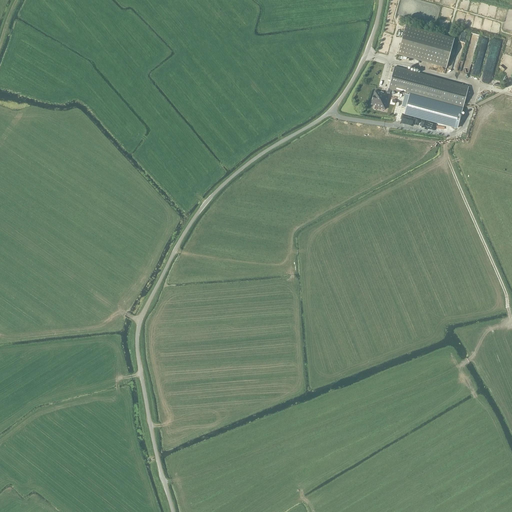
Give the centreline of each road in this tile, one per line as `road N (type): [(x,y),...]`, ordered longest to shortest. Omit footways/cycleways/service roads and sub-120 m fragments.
road 1 (unclassified): [(172,511),(139,371),(140,318),(205,203),(239,169),(334,107),(363,58),(380,0)]
road 2 (track): [(364,55),(476,82),(458,134),(329,111)]
